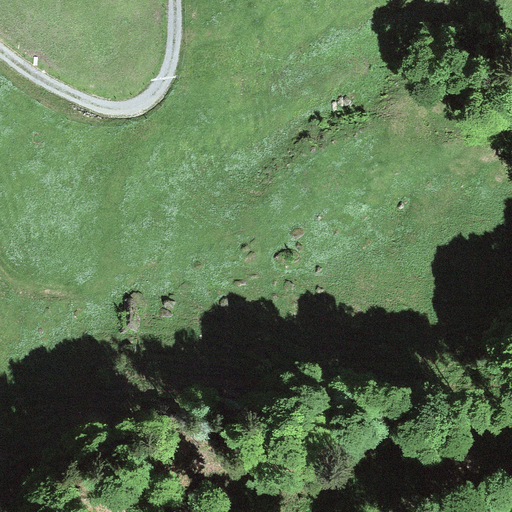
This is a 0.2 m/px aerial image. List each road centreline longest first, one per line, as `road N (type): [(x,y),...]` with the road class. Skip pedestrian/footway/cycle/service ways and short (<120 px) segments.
road 1 (track): [(136,108),(117,266),(78,292),(56,292),(26,284),(0,262)]
road 2 (track): [(0,50),(71,97),(136,108)]
road 3 (track): [(173,0),(169,68),(136,108)]
